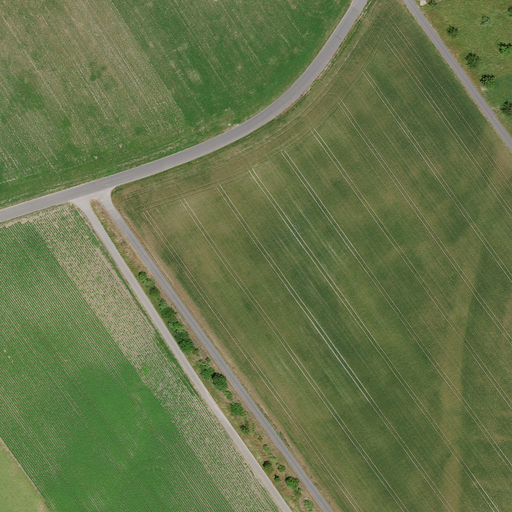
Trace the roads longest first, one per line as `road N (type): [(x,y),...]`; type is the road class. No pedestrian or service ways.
road 1 (unclassified): [(0,216),(186,156),(274,113),(312,75),(360,0)]
road 2 (track): [(329,511),(95,185)]
road 3 (track): [(76,192),(287,511)]
road 4 (track): [(409,0),(511,142)]
